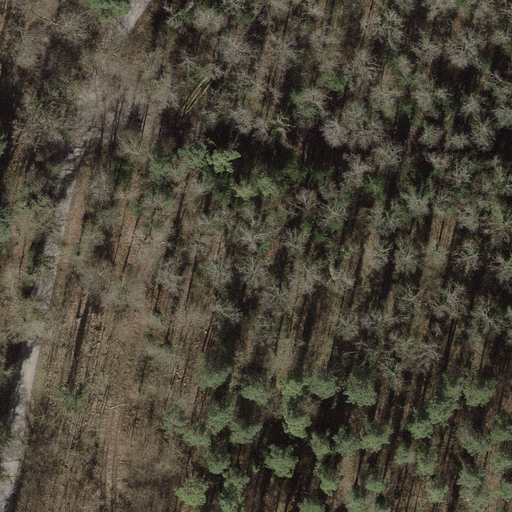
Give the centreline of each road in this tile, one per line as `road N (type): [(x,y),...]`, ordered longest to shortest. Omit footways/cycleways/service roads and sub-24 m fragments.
road 1 (residential): [(136,0),(83,98),(5,511)]
road 2 (track): [(511,141),(146,124),(83,98)]
